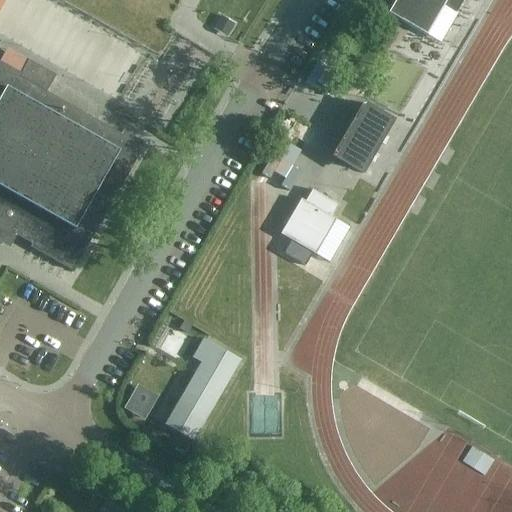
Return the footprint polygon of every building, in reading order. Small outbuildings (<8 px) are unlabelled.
[(396,0),(389,14),(427,36),(444,7),(456,14),(464,0),(396,0)] [(229,34),(234,25),(222,18),(217,27),(229,34)] [(0,243),(2,245),(7,237),(10,232),(32,245),(30,248),(71,270),(82,252),(85,253),(108,213),(115,216),(122,202),(115,198),(146,145),(123,132),(121,135),(48,93),(57,76),(30,61),(22,74),(0,61),(0,243)] [(335,157),(363,174),(394,122),(365,106),(335,157)] [(273,174),(284,180),(300,152),(290,146),(273,174)] [(339,206),(312,191),(305,203),(301,201),(281,236),(316,256),(336,221),(332,218),(339,206)] [(194,442),(241,361),(205,340),(194,358),(202,364),(166,426),(194,442)] [(134,409),(155,421),(170,397),(149,384),(134,409)] [(495,461),(472,447),(463,463),(485,476),(495,461)]
